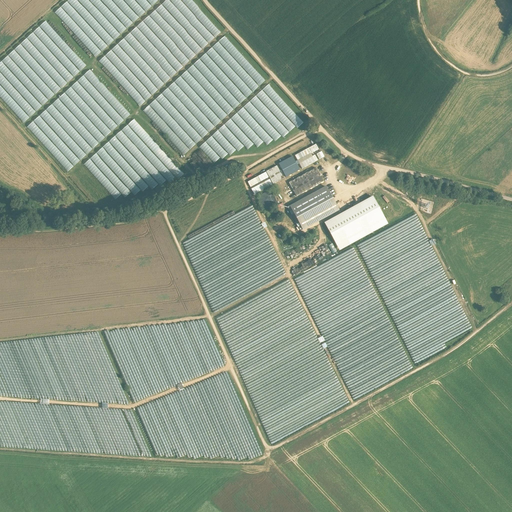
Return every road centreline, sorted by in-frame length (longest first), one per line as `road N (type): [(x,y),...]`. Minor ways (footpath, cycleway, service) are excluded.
road 1 (track): [(511,304),(447,356),(268,448),(163,209)]
road 2 (track): [(0,233),(125,225),(319,128)]
road 3 (track): [(269,155),(115,212),(85,209),(0,107)]
road 4 (unclassified): [(319,128),(368,164),(511,199)]
road 5 (unclassified): [(319,128),(202,0)]
road 6 (track): [(511,67),(481,75),(450,63),(423,29),(418,0)]
